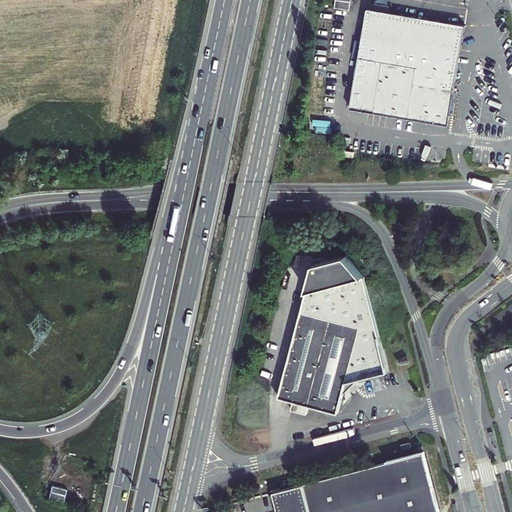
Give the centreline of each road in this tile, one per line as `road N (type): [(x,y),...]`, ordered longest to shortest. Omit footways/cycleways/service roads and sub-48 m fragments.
road 1 (trunk): [(142,511),(250,0)]
road 2 (secondary): [(292,0),(202,427)]
road 3 (trunk): [(196,130),(137,333),(114,381),(74,420),(34,432),(0,429)]
road 4 (trunk): [(196,130),(115,511)]
road 5 (trunk): [(272,196),(343,205),(373,221),(440,384)]
road 6 (trunk): [(0,215),(65,203),(272,196)]
road 7 (tertiary): [(496,511),(455,342),(465,320),(511,284)]
road 8 (unclassified): [(266,461),(447,412)]
road 9 (tertiary): [(509,236),(498,264),(441,319),(440,384)]
road 10 (trunk): [(359,193),(463,199),(507,228)]
road 11 (trunk): [(511,183),(359,193)]
road 12 (trunk): [(223,0),(196,130)]
